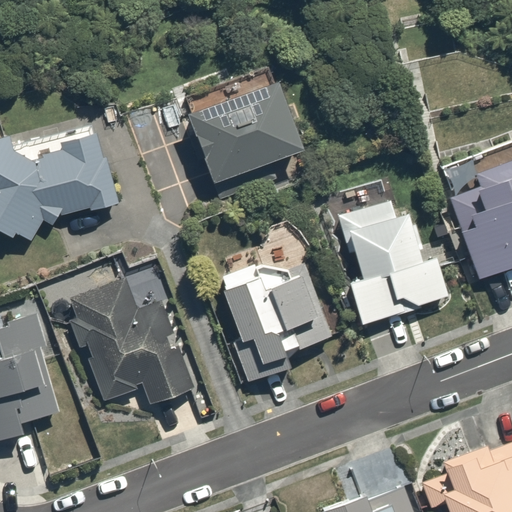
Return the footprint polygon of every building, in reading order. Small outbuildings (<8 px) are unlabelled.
[(275,71),(186,103),(219,195),(274,175),(266,155),(300,143),(275,71)] [(40,153),(0,132),(0,227),(9,232),(13,224),(32,233),(39,218),(119,198),(101,127),(62,137),(64,147),(40,153)] [(511,141),(437,168),(475,276),(511,262),(511,141)] [(342,277),(358,326),(447,297),(431,247),(416,252),(401,206),(390,209),(384,189),(330,207),(339,234),(352,230),(365,269),(342,277)] [(306,252),(221,281),(241,339),(229,343),(243,383),(290,366),(284,347),(333,330),(306,252)] [(69,295),(75,312),(67,314),(80,348),(87,345),(105,393),(138,381),(146,403),(191,387),(160,300),(136,308),(124,275),(69,295)] [(27,310),(0,318),(0,435),(24,428),(21,421),(59,409),(27,310)] [(511,511),(511,434),(443,460),(447,469),(418,479),(428,506),(440,502),(443,511),(511,511)] [(357,488),(314,505),(317,511),(413,511),(402,483),(361,499),(357,488)]
